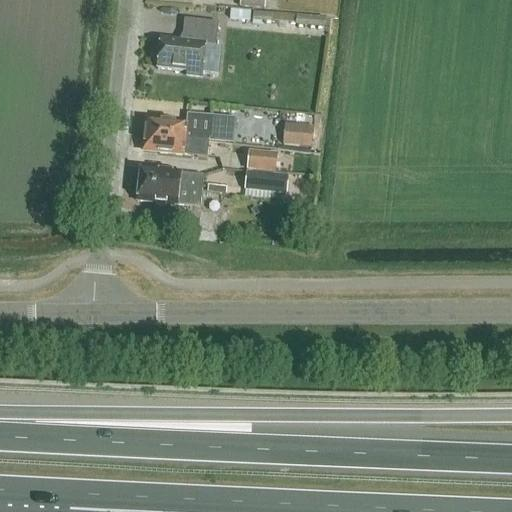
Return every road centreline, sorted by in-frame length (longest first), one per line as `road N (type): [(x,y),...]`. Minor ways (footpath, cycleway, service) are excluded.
road 1 (motorway): [(511,456),(0,434)]
road 2 (motorway): [(511,419),(0,417)]
road 3 (motorway): [(73,493),(506,511)]
road 4 (tertiary): [(90,315),(511,313)]
road 5 (unclassified): [(90,315),(125,0)]
